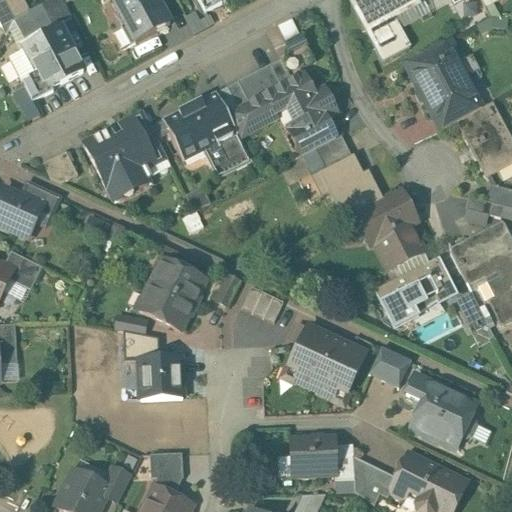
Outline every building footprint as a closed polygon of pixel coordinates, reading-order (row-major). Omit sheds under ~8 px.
[(0,0),(0,28),(5,39),(14,21),(3,0),(0,0)] [(22,0),(3,0),(14,21),(27,13),(29,13),(22,0)] [(60,0),(52,0),(40,7),(50,26),(52,30),(71,20),(60,0)] [(110,0),(126,29),(127,30),(133,27),(140,40),(134,43),(134,45),(135,45),(169,27),(168,25),(167,25),(153,0),(110,0)] [(196,0),(204,14),(226,2),(224,0),(196,0)] [(417,0),(377,0),(378,1),(359,11),(379,49),(376,50),(383,63),(407,50),(390,17),(418,2),(417,0)] [(29,13),(27,13),(38,33),(50,26),(40,7),(29,13)] [(133,27),(127,30),(126,29),(113,36),(122,51),(134,45),(134,43),(140,40),(133,27)] [(59,32),(23,52),(36,76),(45,93),(51,90),(81,74),(59,32)] [(456,59),(448,42),(408,64),(420,86),(416,88),(432,117),(472,96),(452,61),(456,59)] [(23,52),(8,60),(21,84),(36,76),(23,52)] [(291,55),(279,62),(290,82),(301,76),(291,55)] [(279,62),(269,67),(279,87),(290,82),(279,62)] [(279,87),(269,67),(258,72),(269,93),(279,87)] [(258,72),(247,78),(258,99),(269,93),(258,72)] [(21,84),(31,104),(52,93),(51,90),(45,93),(36,76),(21,84)] [(237,110),(226,116),(234,131),(238,139),(275,119),(274,118),(287,111),(294,125),(287,129),(302,159),(315,152),(334,142),(301,76),(290,82),(279,87),(269,93),(258,99),(247,104),(237,110)] [(247,78),(237,83),(247,104),(258,99),(247,78)] [(247,104),(237,83),(226,89),(237,110),(247,104)] [(237,110),(226,89),(215,95),(216,96),(226,116),(237,110)] [(216,96),(162,123),(162,124),(150,130),(156,142),(168,136),(183,165),(206,153),(203,147),(213,142),(234,131),(226,116),(216,96)] [(472,96),(432,117),(440,133),(456,124),(480,111),(472,96)] [(480,111),(456,124),(486,179),(511,164),(511,146),(490,106),(480,111)] [(143,119),(121,131),(128,145),(117,150),(108,132),(83,145),(109,196),(146,177),(142,168),(164,156),(150,130),(143,115),(141,116),(143,119)] [(234,131),(213,142),(224,162),(210,169),(216,182),(251,165),(238,139),(234,131)] [(334,142),(315,152),(324,172),(350,158),(340,139),(334,142)] [(65,154),(42,166),(49,181),(60,186),(77,178),(65,154)] [(324,172),(319,175),(344,222),(358,215),(381,203),(370,181),(365,184),(351,158),(350,158),(324,172)] [(60,199),(27,184),(20,199),(41,209),(38,216),(50,221),(60,199)] [(511,192),(490,187),(486,204),(490,206),(503,209),(511,210),(511,192)] [(20,199),(3,192),(0,197),(0,228),(26,241),(38,216),(41,209),(20,199)] [(381,203),(358,215),(367,233),(371,231),(392,271),(423,255),(394,197),(381,203)] [(486,204),(468,200),(465,211),(488,217),(490,206),(486,204)] [(503,209),(490,206),(488,217),(500,220),(503,209)] [(476,243),(452,255),(451,253),(449,254),(466,286),(496,270),(511,261),(511,243),(503,227),(475,241),(476,243)] [(41,270),(10,255),(3,270),(11,274),(8,281),(30,292),(41,270)] [(438,260),(375,292),(394,329),(414,319),(409,310),(435,297),(438,303),(456,294),(438,260)] [(511,261),(496,270),(503,284),(490,290),(496,301),(489,304),(500,327),(511,321),(511,261)] [(205,284),(166,265),(160,277),(156,275),(149,288),(191,308),(195,299),(197,300),(205,284)] [(0,297),(8,281),(11,274),(3,270),(0,268),(0,297)] [(227,278),(214,303),(227,309),(240,284),(227,278)] [(191,308),(149,288),(143,301),(147,303),(141,315),(180,334),(188,318),(186,317),(191,308)] [(283,304),(251,289),(241,310),(273,325),(283,304)] [(470,294),(455,302),(468,328),(483,320),(470,294)] [(115,334),(122,335),(142,339),(145,325),(118,320),(115,334)] [(14,327),(0,327),(0,352),(15,352),(14,327)] [(365,355),(307,329),(288,370),(297,374),(293,384),(332,402),(337,393),(346,397),(365,355)] [(142,339),(122,335),(124,365),(138,364),(138,363),(159,362),(158,342),(142,339)] [(410,364),(381,350),(368,378),(369,379),(370,377),(397,389),(396,391),(397,392),(399,388),(398,388),(407,367),(409,368),(410,364)] [(138,363),(138,364),(140,403),(182,401),(180,361),(159,362),(138,363)] [(475,407),(414,379),(405,397),(422,405),(410,432),(422,438),(422,440),(433,445),(434,444),(454,453),(459,443),(469,439),(474,428),(471,417),(475,407)] [(334,440),(290,442),(292,480),(334,479),(335,479),(334,449),(334,440)] [(352,448),(334,449),(335,479),(334,479),(334,484),(353,484),(352,460),(352,448)] [(181,456),(149,458),(150,481),(156,481),(153,488),(173,499),(182,481),(181,456)] [(395,481),(352,460),(353,484),(354,495),(373,509),(379,497),(387,501),(390,495),(389,493),(395,481)] [(419,469),(405,462),(395,481),(389,493),(390,495),(391,498),(400,503),(406,501),(408,496),(419,501),(415,509),(416,511),(453,511),(466,486),(454,480),(453,482),(436,474),(437,472),(426,466),(419,469)] [(130,480),(111,471),(102,488),(109,491),(105,499),(117,505),(130,480)] [(102,488),(73,473),(55,509),(60,511),(98,511),(105,499),(109,491),(102,488)] [(173,499),(153,488),(141,511),(189,511),(192,508),(173,499)]
